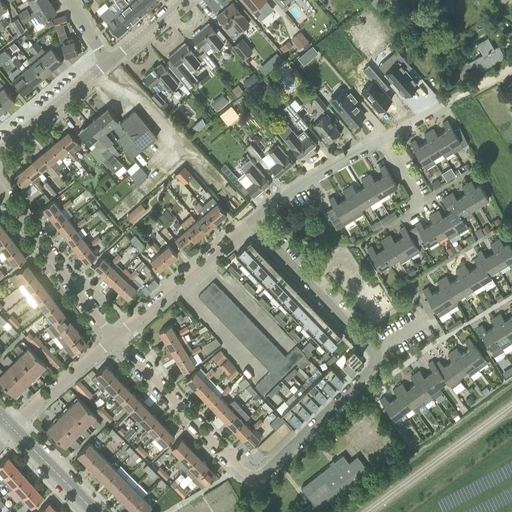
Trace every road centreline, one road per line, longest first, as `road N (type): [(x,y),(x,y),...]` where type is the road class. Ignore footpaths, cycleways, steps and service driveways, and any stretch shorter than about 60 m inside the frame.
road 1 (residential): [(248,477),(262,475),(376,365),(373,352),(250,223)]
road 2 (residential): [(248,477),(112,339)]
road 3 (residential): [(112,339),(0,187)]
road 4 (residential): [(112,339),(250,223)]
road 5 (residential): [(250,223),(382,139)]
road 6 (residential): [(0,152),(107,63)]
road 7 (residential): [(12,428),(112,339)]
